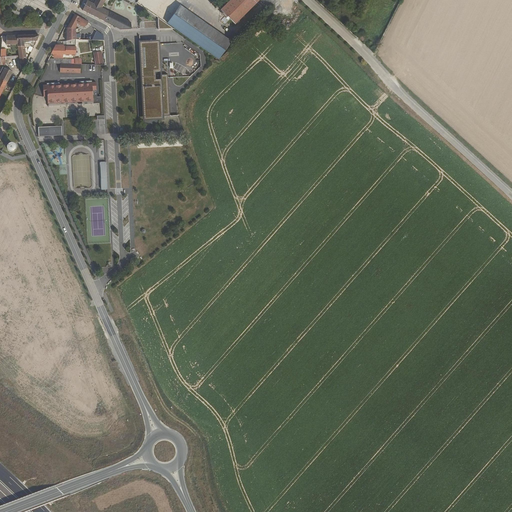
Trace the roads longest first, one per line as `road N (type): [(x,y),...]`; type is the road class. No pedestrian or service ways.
road 1 (residential): [(66,3),(110,35),(124,261),(94,291)]
road 2 (unclassified): [(303,0),(511,196)]
road 3 (tertiary): [(94,291),(16,115),(19,97)]
road 4 (track): [(274,511),(276,488),(250,439),(187,413),(146,408)]
road 5 (tertiary): [(156,433),(94,291)]
road 6 (secondary): [(4,511),(146,458)]
